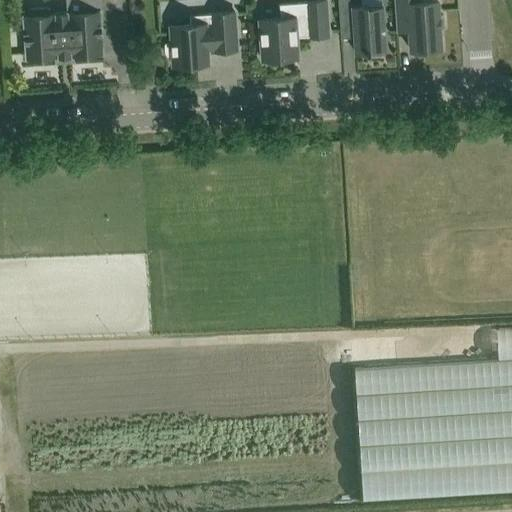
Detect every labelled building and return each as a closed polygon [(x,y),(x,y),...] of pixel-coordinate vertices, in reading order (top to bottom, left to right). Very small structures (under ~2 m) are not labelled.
[(23,15),(26,57),(101,52),(97,0),(67,0),(68,0),(70,0),(80,0),(81,11),(48,14),(47,8),(29,9),(29,15),(23,15)] [(360,0),(337,0),(340,31),(353,30),(355,53),(370,52),(370,55),(381,54),(380,50),(385,49),(382,6),(367,7),(367,5),(361,5),(360,0)] [(439,15),(437,0),(429,0),(421,1),(421,0),(393,0),(396,30),(397,30),(396,22),(407,21),(409,49),(427,48),(427,51),(441,50),(440,27),(443,27),(442,15),(439,15)] [(261,60),(298,57),(296,36),(308,36),(308,37),(328,35),(326,1),(306,2),(306,3),(279,5),(280,19),(259,21),(261,60)] [(207,52),(218,51),(236,50),(234,12),(210,13),(210,14),(189,15),(189,24),(169,26),(172,66),(208,63),(207,52)]
